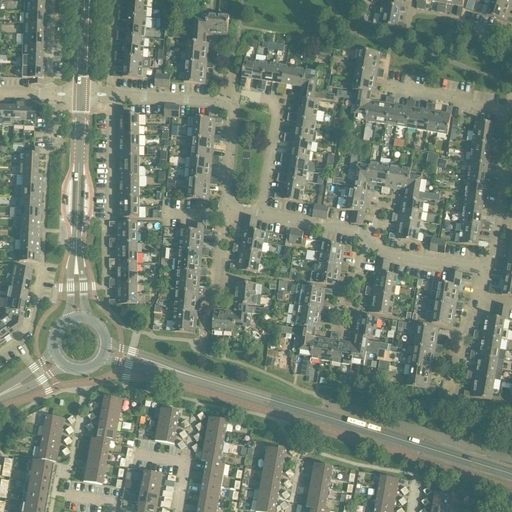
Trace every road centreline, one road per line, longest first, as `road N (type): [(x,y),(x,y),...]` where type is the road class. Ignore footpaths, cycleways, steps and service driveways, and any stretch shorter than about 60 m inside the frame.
road 1 (tertiary): [(511,475),(153,365)]
road 2 (residential): [(225,211),(234,109),(113,97)]
road 3 (tertiary): [(82,94),(76,265)]
road 4 (residential): [(511,111),(383,87)]
